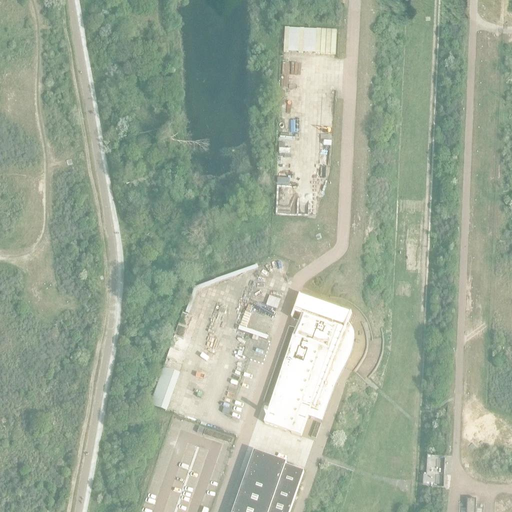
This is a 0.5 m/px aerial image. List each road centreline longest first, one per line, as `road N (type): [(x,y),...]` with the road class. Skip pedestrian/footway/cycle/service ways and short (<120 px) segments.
road 1 (unknown): [(69,511),(106,301),(104,247),(61,0)]
road 2 (track): [(405,0),(390,350),(378,391)]
road 3 (track): [(0,254),(29,255),(46,239),(47,150),(33,84),(30,0)]
road 4 (track): [(299,511),(360,340),(347,306),(293,290)]
